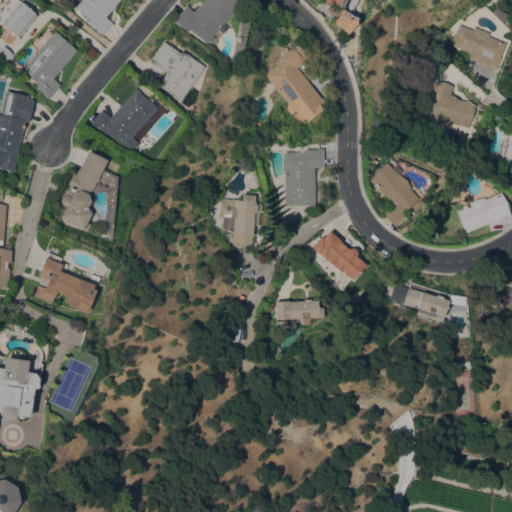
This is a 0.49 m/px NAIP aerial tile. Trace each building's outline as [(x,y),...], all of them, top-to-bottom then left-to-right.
[(16,37),(0,23),(0,9),(7,0),(15,0),(17,1),(18,0),(32,12),(32,13),(34,15),(16,37)] [(117,0),(104,16),(110,22),(101,34),(87,23),(89,20),(73,7),(78,0),(117,0)] [(202,0),(235,0),(239,3),(204,43),(189,29),(187,31),(177,23),(177,24),(172,20),(184,6),(192,12),(202,0)] [(468,58),(470,53),(450,45),(450,44),(450,41),(449,41),(452,34),(454,35),(458,24),(472,30),(473,27),(488,33),(487,36),(504,43),(498,57),(499,57),(495,69),(468,58)] [(51,78),(58,85),(46,98),(42,95),(42,94),(33,87),(36,84),(19,69),(52,31),(75,50),(51,78)] [(178,101),(155,85),(164,73),(147,61),(160,41),(177,53),(178,51),(201,66),(178,101)] [(319,98),(315,101),(314,100),(295,115),(263,74),(279,61),(277,58),(288,50),(288,49),(297,42),(309,57),(295,68),(319,98)] [(430,116),(432,107),(431,107),(434,94),(432,94),(435,81),(452,85),(449,97),(464,101),(466,100),(469,101),(470,104),(473,104),(467,127),(437,118),(436,119),(433,118),(433,117),(430,116)] [(130,137),(136,142),(128,151),(122,146),(121,147),(105,133),(103,136),(93,127),(92,127),(88,124),(100,109),(109,117),(134,88),(137,91),(137,92),(155,108),(130,137)] [(0,108),(3,91),(25,95),(25,99),(31,100),(27,122),(23,121),(13,171),(0,168),(0,108)] [(253,118),(261,126),(257,130),(253,129),(248,124),(253,118)] [(511,159),(503,156),(507,144),(506,143),(511,125),(511,159)] [(313,206),(307,206),(307,205),(283,205),(283,153),(304,152),(304,149),(316,149),(316,148),(322,148),(322,167),(313,167),(313,206)] [(85,222),(89,224),(85,231),(79,228),(70,223),(68,224),(64,222),(63,220),(58,218),(64,206),(60,204),(59,200),(61,196),(62,196),(62,194),(64,189),(67,189),(64,187),(72,173),(74,174),(76,169),(87,150),(105,160),(96,176),(97,178),(95,181),(94,182),(93,184),(91,188),(89,191),(88,190),(87,193),(86,194),(88,201),(85,207),(89,213),(85,222)] [(368,178),(386,162),(391,168),(395,164),(401,171),(398,174),(409,187),(408,189),(416,198),(415,200),(416,201),(418,199),(420,200),(421,202),(415,209),(410,204),(404,209),(405,210),(402,213),(404,215),(393,226),(381,213),(391,205),(368,178)] [(464,233),(455,209),(482,197),(483,199),(500,192),(509,214),(510,214),(511,217),(488,227),(487,223),(464,233)] [(222,217),(219,217),(221,198),(239,200),(240,194),(253,195),(253,202),(257,202),(260,205),(259,211),(257,212),(257,226),(251,226),(250,244),(231,243),(231,242),(228,241),(228,236),(231,236),(231,231),(221,230),(222,217)] [(1,245),(9,246),(9,249),(10,250),(9,263),(6,263),(5,268),(8,268),(6,287),(0,286),(0,203),(4,205),(1,245)] [(339,240),(338,242),(346,249),(347,248),(347,249),(348,248),(349,248),(352,248),(353,249),(355,250),(355,252),(355,253),(355,255),(354,256),(364,265),(351,279),(341,270),(340,272),(311,247),(320,236),(321,238),(328,230),(339,240)] [(46,252),(59,258),(58,261),(65,264),(62,272),(91,284),(89,288),(93,290),(84,311),(82,310),(81,312),(64,305),(65,303),(60,301),(63,295),(54,292),(52,296),(49,303),(31,295),(35,284),(43,288),(44,286),(37,283),(39,278),(36,276),(46,252)] [(511,286),(511,310),(504,314),(495,293),(511,286)] [(434,296),(435,294),(442,296),(441,298),(447,300),(442,317),(402,304),(407,287),(434,296)] [(302,301),(302,299),(309,299),(309,300),(316,300),(316,308),(321,307),(321,317),(309,318),(309,324),(301,325),(300,318),(287,319),(287,318),(274,319),(273,301),(287,300),(287,301),(302,301)] [(39,376),(38,385),(36,387),(32,389),(30,416),(24,414),(22,417),(19,418),(16,417),(15,415),(14,415),(13,418),(10,420),(7,421),(4,421),(1,420),(0,419),(0,357),(3,357),(6,352),(9,351),(13,350),(15,350),(18,351),(22,354),(23,360),(29,361),(32,360),(39,364),(36,372),(38,374),(39,376)] [(394,485),(411,485),(408,416),(392,417),(394,485)] [(16,502),(9,511),(0,511),(0,479),(13,487),(16,502)]
